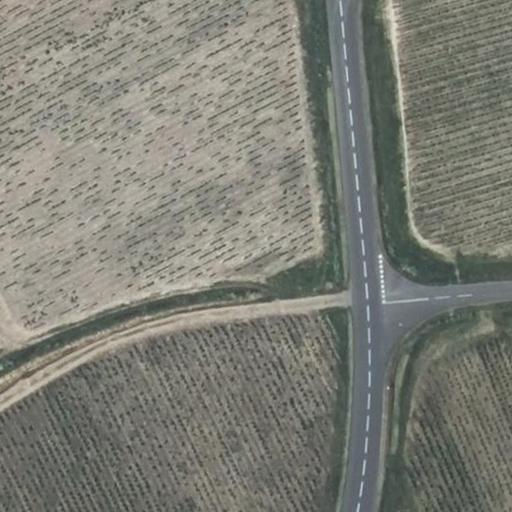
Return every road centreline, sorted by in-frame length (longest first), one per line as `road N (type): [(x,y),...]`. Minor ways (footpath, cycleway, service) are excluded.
road 1 (track): [(0,403),(87,349),(179,318),(332,301),(366,309)]
road 2 (tertiary): [(366,309),(340,0)]
road 3 (tertiary): [(359,511),(366,309)]
road 4 (unclassified): [(511,297),(464,294),(366,309)]
